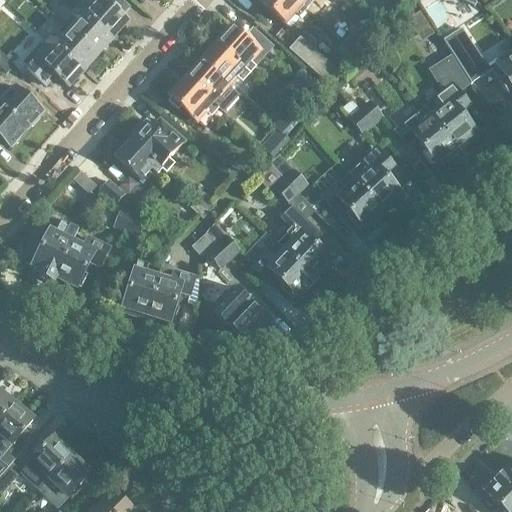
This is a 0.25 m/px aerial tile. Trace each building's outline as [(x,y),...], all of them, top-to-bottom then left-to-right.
[(85,5),(79,12),(111,41),(126,24),(99,0),(91,10),(85,5)] [(304,14),(288,0),(258,0),(256,3),(284,29),(294,18),(298,21),(304,14)] [(288,0),(304,14),(311,7),(307,3),(309,0),(288,0)] [(388,0),(403,12),(413,0),(388,0)] [(111,41),(79,12),(73,19),(78,24),(70,33),(97,57),(111,41)] [(232,29),(216,47),(248,76),(254,69),(249,65),(259,54),(232,29)] [(0,49),(11,60),(22,47),(5,31),(0,36),(0,49)] [(97,57),(70,33),(62,42),(56,37),(50,44),(83,73),(97,57)] [(467,75),(480,66),(460,37),(448,46),(467,75)] [(300,39),(288,52),(332,91),(343,78),(300,39)] [(346,63),(347,62),(355,69),(360,63),(353,56),(358,49),(347,39),(335,53),(346,63)] [(83,73),(50,44),(44,51),(49,56),(40,66),(68,90),(83,73)] [(248,76),(216,47),(201,64),(228,89),(237,79),(241,83),(248,76)] [(0,70),(6,76),(14,68),(0,54),(0,70)] [(511,56),(505,62),(501,56),(487,66),(511,101),(511,100),(511,56)] [(228,89),(201,64),(185,81),(217,110),(222,104),(218,100),(228,89)] [(444,96),(424,112),(455,150),(457,153),(469,144),(467,140),(474,135),(473,134),(476,131),(467,119),(464,122),(458,115),(467,107),(457,94),(465,87),(447,64),(431,77),(444,96)] [(217,110),(185,81),(169,98),(197,124),(207,113),(211,117),(217,110)] [(14,91),(0,106),(0,108),(26,132),(42,115),(14,91)] [(373,130),(384,120),(369,103),(358,112),(373,130)] [(0,140),(11,150),(26,132),(0,108),(0,140)] [(289,110),(272,129),(276,132),(285,140),(286,139),(301,122),(289,110)] [(373,130),(358,112),(348,121),(363,139),(373,130)] [(424,112),(394,136),(405,150),(416,141),(436,166),(455,150),(424,112)] [(137,136),(130,143),(166,176),(172,169),(167,164),(185,144),(160,122),(152,131),(146,126),(142,130),(141,129),(137,134),(137,136)] [(290,142),(286,139),(285,140),(276,132),(264,146),(255,138),(252,143),(273,161),(290,142)] [(166,176),(130,143),(115,160),(142,185),(151,175),(156,179),(162,172),(166,176)] [(382,213),(401,196),(383,178),(392,170),(375,152),(349,176),(382,213)] [(245,190),(256,178),(272,161),(265,155),(250,173),(237,162),(226,174),(245,190)] [(308,187),(293,171),(283,181),(299,197),(308,187)] [(82,172),(75,179),(91,193),(97,186),(82,172)] [(382,213),(349,176),(348,177),(355,185),(346,193),(339,186),(322,202),(333,214),(342,206),(351,216),(347,220),(359,233),(364,230),(382,213)] [(321,249),(318,252),(312,246),(322,236),(307,222),(315,214),(299,197),(283,181),(272,191),(291,209),(266,236),(313,281),(333,259),(321,249)] [(116,208),(125,197),(108,182),(99,193),(116,208)] [(196,203),(209,215),(216,207),(203,195),(196,203)] [(196,203),(191,209),(190,210),(203,222),(209,215),(196,203)] [(125,236),(134,215),(121,210),(112,231),(125,236)] [(138,242),(147,221),(134,215),(125,236),(138,242)] [(52,283),(53,282),(76,235),(65,229),(55,224),(40,254),(33,251),(27,263),(33,267),(32,269),(40,272),(38,276),(52,283)] [(76,235),(53,282),(66,289),(68,286),(76,290),(77,288),(81,290),(87,277),(84,275),(98,246),(88,241),(83,250),(72,245),(77,235),(76,235)] [(313,281),(266,236),(244,259),(253,268),(250,271),(265,285),(273,277),(296,298),(313,281)] [(231,264),(241,255),(226,237),(215,247),(231,264)] [(231,264),(215,247),(205,256),(220,273),(231,264)] [(123,309),(146,317),(158,280),(146,276),(149,267),(138,263),(123,309)] [(170,284),(158,280),(146,317),(169,324),(184,278),(173,274),(170,284)] [(229,331),(236,337),(232,341),(242,351),(246,346),(248,349),(272,323),(253,305),(249,309),(245,305),(236,315),(240,319),(229,331)] [(0,421),(13,405),(0,394),(0,421)] [(33,422),(13,405),(0,421),(0,458),(0,479),(13,465),(4,457),(33,422)] [(38,494),(50,481),(73,458),(54,440),(21,473),(22,474),(20,476),(38,494)] [(73,458),(50,481),(69,500),(91,476),(73,458)] [(0,495),(1,497),(20,476),(22,474),(21,473),(13,465),(0,479),(0,495)] [(511,468),(502,478),(511,487),(511,468)] [(511,511),(511,487),(502,478),(486,495),(487,496),(485,500),(486,504),(489,507),(493,507),(496,506),(502,511),(511,511)] [(131,511),(111,492),(92,511),(131,511)]
